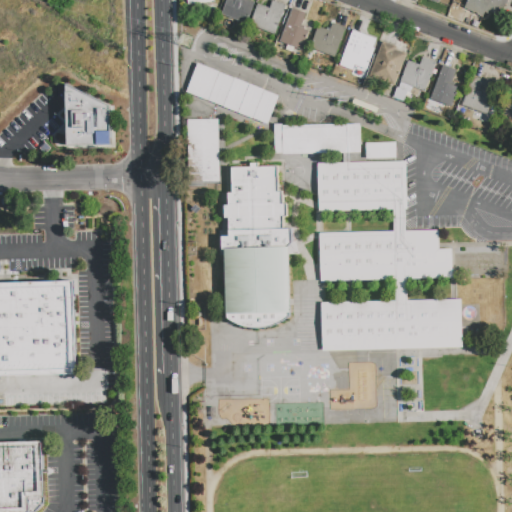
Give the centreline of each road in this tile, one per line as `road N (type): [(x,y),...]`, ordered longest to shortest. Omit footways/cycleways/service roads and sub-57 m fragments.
road 1 (primary): [(135,0),(147,511)]
road 2 (primary): [(171,372),(166,179)]
road 3 (primary): [(166,179),(162,0)]
road 4 (residential): [(166,179),(0,182)]
road 5 (residential): [(373,0),(511,53)]
road 6 (primary): [(175,511),(171,372)]
